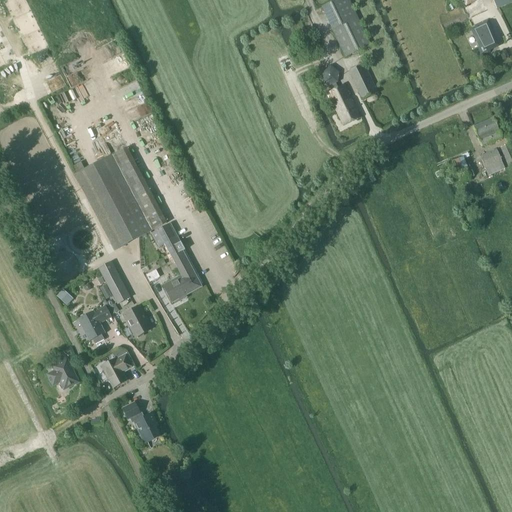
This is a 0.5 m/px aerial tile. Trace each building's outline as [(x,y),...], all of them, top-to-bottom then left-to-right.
[(332,30),(345,57),(370,45),(347,0),(339,0),(322,8),(332,30)] [(511,0),(491,0),(496,9),(511,1),(511,0)] [(474,26),(475,27),(469,30),(478,48),(476,49),(481,58),(490,53),(489,52),(499,47),(490,28),(492,27),(488,19),(474,26)] [(377,93),(363,65),(348,72),(362,101),(377,93)] [(327,94),(343,127),(359,119),(343,86),(327,94)] [(501,139),(492,119),(473,127),(482,147),(501,139)] [(511,165),(511,152),(509,145),(500,149),(508,167),(511,165)] [(126,148),(84,170),(75,175),(74,176),(114,251),(166,224),(126,148)] [(480,158),(488,176),(504,169),(496,150),(480,158)] [(75,175),(84,170),(80,163),(71,167),(75,175)] [(459,184),(471,179),(467,171),(455,176),(459,184)] [(495,186),(498,193),(506,189),(504,187),(502,188),(500,184),(495,186)] [(181,252),(184,251),(170,224),(151,234),(158,248),(164,245),(174,264),(185,258),(181,252)] [(105,282),(117,305),(129,298),(111,263),(98,270),(103,278),(105,282)] [(182,275),(183,276),(162,287),(171,303),(201,287),(200,286),(202,285),(197,274),(194,276),(191,270),(182,275)] [(161,288),(158,281),(151,284),(155,291),(161,288)] [(111,297),(105,285),(99,289),(105,300),(111,297)] [(89,341),(92,340),(95,345),(104,340),(101,335),(104,334),(98,323),(102,321),(103,322),(111,318),(105,307),(93,314),(92,313),(78,320),(89,341)] [(123,315),(135,338),(151,330),(139,307),(123,315)] [(122,374),(133,368),(124,351),(120,351),(112,355),(115,360),(101,367),(112,389),(126,382),(122,374)] [(64,390),(77,383),(66,361),(52,367),(55,372),(48,376),(53,386),(60,382),(64,390)] [(134,423),(140,435),(144,445),(159,437),(155,428),(157,427),(151,414),(141,420),(138,415),(139,414),(134,403),(122,409),(128,420),(133,417),(136,422),(134,423)]
